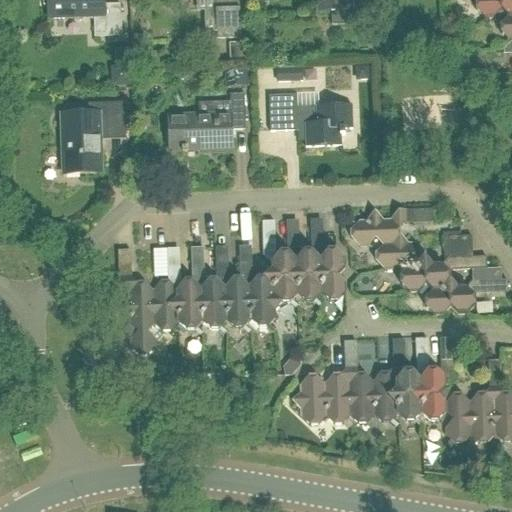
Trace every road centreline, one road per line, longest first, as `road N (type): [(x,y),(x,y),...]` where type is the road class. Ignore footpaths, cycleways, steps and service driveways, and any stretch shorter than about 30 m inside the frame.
road 1 (residential): [(33,306),(124,212),(142,205),(456,194),(474,206),(511,263)]
road 2 (tertiary): [(79,484),(178,475),(411,511)]
road 3 (residential): [(33,306),(37,378),(79,484)]
road 4 (residential): [(511,337),(388,329),(361,319)]
